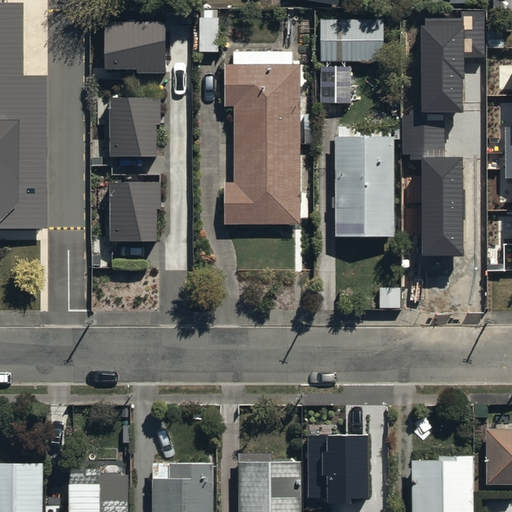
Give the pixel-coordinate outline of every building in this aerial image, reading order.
[(0,223),(38,224),(38,77),(16,77),(16,3),(0,2),(0,223)] [(219,13),(199,12),(199,48),(219,48),(219,13)] [(483,56),(482,12),(462,12),(462,22),(420,22),(420,114),(401,114),(401,157),(419,157),(420,257),(465,256),(464,156),(446,157),(445,112),(463,112),(463,56),(483,56)] [(382,25),(321,25),(321,68),(383,68),(382,25)] [(169,29),(109,28),(108,74),(168,75),(169,29)] [(300,219),(300,58),(292,58),(292,47),(233,48),(233,59),(224,59),(224,101),(234,101),(234,175),(223,175),(223,219),(300,219)] [(162,105),(113,104),(113,162),(162,162),(162,105)] [(395,133),(337,134),(338,234),(396,234),(395,133)] [(162,189),(115,190),(116,249),(163,248),(162,189)] [(511,421),(486,422),(487,479),(511,479),(511,421)] [(368,435),(308,435),(307,499),(328,499),(328,503),(351,503),(351,499),(368,499),(368,435)] [(439,453),(412,453),(412,511),(473,511),(473,446),(439,446),(439,453)] [(301,511),(301,453),(239,453),(238,511),(301,511)] [(0,511),(42,511),(43,455),(0,455),(0,511)] [(213,511),(214,456),(152,456),(152,511),(213,511)] [(127,511),(127,467),(101,467),(101,461),(69,461),(69,511),(127,511)]
